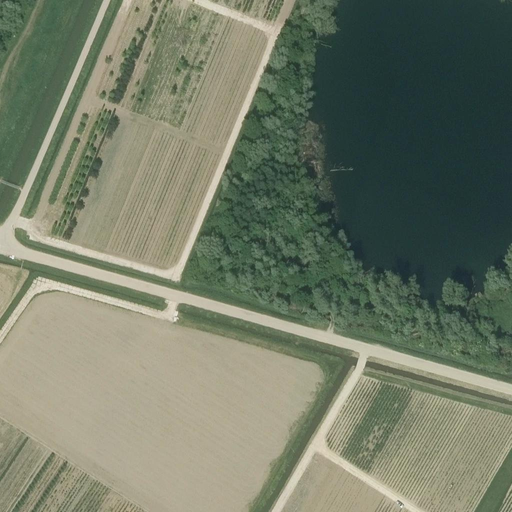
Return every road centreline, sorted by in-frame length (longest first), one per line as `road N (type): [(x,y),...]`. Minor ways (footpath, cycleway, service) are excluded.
road 1 (unclassified): [(511,392),(0,249)]
road 2 (unclassified): [(0,249),(107,0)]
road 3 (track): [(365,351),(278,511)]
